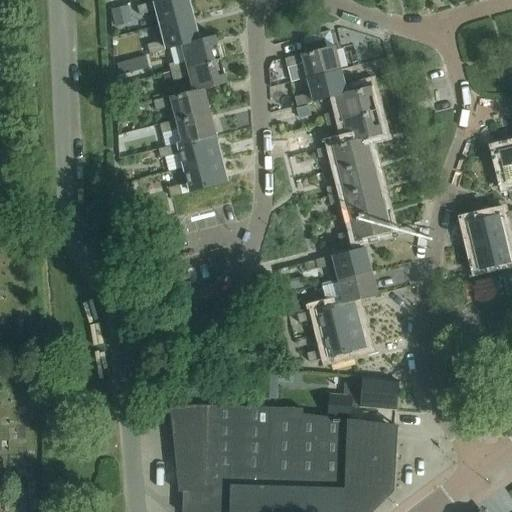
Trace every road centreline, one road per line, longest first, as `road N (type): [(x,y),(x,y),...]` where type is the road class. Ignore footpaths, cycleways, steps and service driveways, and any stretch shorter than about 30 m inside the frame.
road 1 (residential): [(120,351),(205,306),(240,269),(260,191),(257,0)]
road 2 (residential): [(479,470),(429,390),(421,324),(467,102)]
road 3 (residential): [(120,351),(108,293),(68,226),(57,0)]
road 4 (residential): [(135,511),(120,351)]
road 5 (residential): [(440,24),(411,31),(314,0)]
